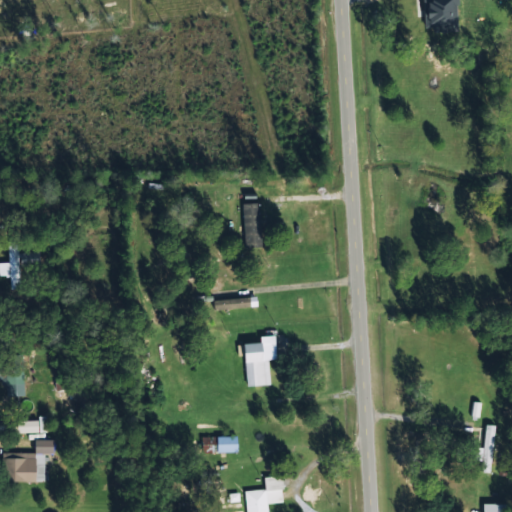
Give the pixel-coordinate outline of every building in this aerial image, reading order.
[(431,2),(415,2),(415,10),(401,11),(401,34),(413,33),(413,48),(431,47),(431,2)] [(241,205),(241,248),(258,248),(258,205),(241,205)] [(38,252),(17,252),(17,267),(38,267),(38,252)] [(182,275),(195,279),(197,270),(184,266),(182,275)] [(210,301),(211,311),(252,308),(252,298),(210,301)] [(242,344),(242,387),(261,387),(261,344),(242,344)] [(21,355),(0,355),(0,374),(4,375),(4,385),(21,385),(21,355)] [(479,461),(478,473),(488,474),(493,427),(483,426),(480,450),(474,449),(473,461),(479,461)] [(200,453),(235,453),(235,438),(200,438),(200,453)] [(0,482),(39,482),(39,476),(37,476),(37,454),(0,453),(0,482)] [(244,493),(245,511),(265,511),(265,505),(281,504),(280,477),(262,478),(262,492),(244,493)]
